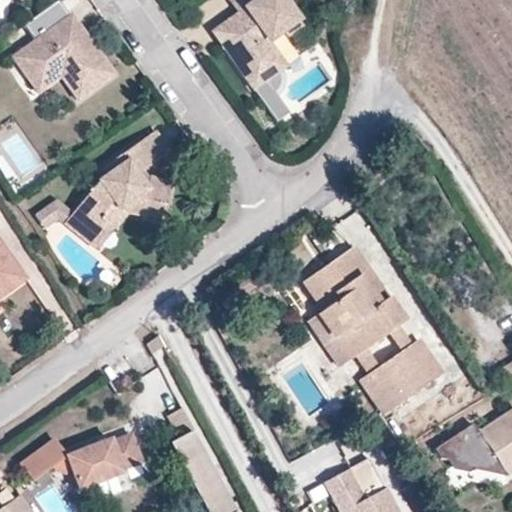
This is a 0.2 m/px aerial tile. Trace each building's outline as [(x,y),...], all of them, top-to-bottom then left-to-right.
[(37,39),(70,15),(59,0),(58,0),(26,23),(37,39)] [(268,42),(299,20),(283,0),(256,0),(238,14),(218,28),(227,42),(222,46),(265,107),(278,98),(274,93),(279,83),(279,77),(277,72),(260,48),(268,42)] [(238,14),(256,0),(229,0),(228,1),(238,14)] [(113,74),(87,38),(82,42),(75,33),(80,29),(70,15),(11,57),(37,93),(60,76),(77,100),(113,74)] [(227,42),(218,28),(212,32),(222,46),(227,42)] [(87,38),(80,29),(75,33),(82,42),(87,38)] [(285,66),(268,42),(260,48),(277,72),(285,66)] [(289,113),(278,98),(265,107),(276,122),(289,113)] [(168,204),(171,182),(148,178),(146,190),(135,176),(143,170),(168,152),(154,132),(108,164),(113,171),(104,177),(98,182),(72,214),(56,201),(34,216),(43,228),(56,219),(86,242),(105,219),(115,227),(127,213),(160,219),(163,203),(168,204)] [(113,171),(108,164),(99,171),(104,177),(113,171)] [(146,190),(148,178),(143,170),(135,176),(146,190)] [(96,250),(115,227),(105,219),(86,242),(96,250)] [(8,255),(0,243),(0,297),(25,279),(8,255)] [(390,331),(373,306),(378,303),(359,276),(368,270),(360,260),(352,248),(303,282),(319,304),(324,311),(317,315),(349,360),(353,356),(365,348),(386,333),(390,331)] [(403,322),(368,270),(359,276),(378,303),(373,306),(390,331),(386,333),(401,354),(413,346),(398,325),(403,322)] [(225,309),(254,286),(247,277),(217,300),(225,309)] [(349,360),(317,315),(324,311),(319,304),(311,310),(316,316),(306,323),(337,368),(349,360)] [(163,347),(158,336),(146,344),(152,354),(163,347)] [(382,413),(440,373),(418,342),(413,346),(401,354),(379,369),(368,377),(360,383),(382,413)] [(379,369),(365,348),(353,356),(368,377),(379,369)] [(511,361),(502,368),(511,384),(511,361)] [(212,466),(181,409),(166,416),(179,438),(168,444),(187,480),(212,466)] [(511,410),(511,409),(477,432),(472,424),(434,449),(440,459),(446,461),(450,462),(453,466),(469,469),(474,466),(504,472),(503,475),(506,475),(507,477),(511,473),(511,410)] [(121,470),(140,463),(135,449),(132,442),(129,435),(121,439),(110,443),(109,440),(65,456),(54,440),(19,465),(31,482),(52,466),(57,471),(65,473),(71,472),(78,490),(122,473),(121,470)] [(397,511),(368,459),(344,472),(323,483),(337,511),(340,511),(346,509),(347,511),(397,511)] [(504,472),(474,466),(469,469),(453,466),(450,462),(446,461),(453,470),(468,473),(472,470),(507,477),(506,475),(503,475),(504,472)] [(237,511),(212,466),(187,480),(204,511),(237,511)] [(32,484),(29,479),(23,484),(26,488),(32,484)] [(311,505),(327,501),(322,485),(307,489),(311,505)] [(30,511),(18,496),(3,507),(5,511),(30,511)]
